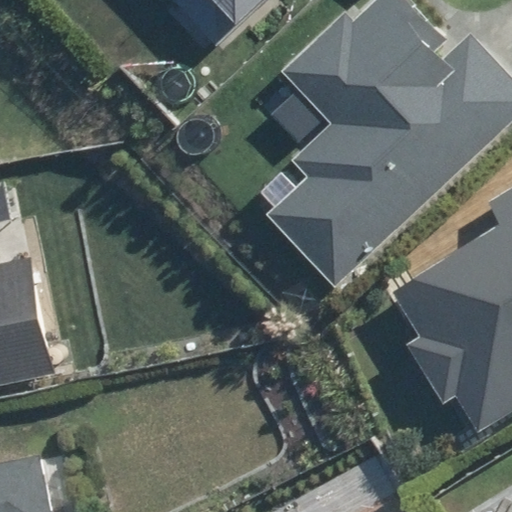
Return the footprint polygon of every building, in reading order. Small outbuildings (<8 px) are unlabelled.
[(188,0),(232,45),(278,0),(188,0)] [(282,210),(353,283),(511,130),(511,64),(480,32),(455,56),(447,47),(458,36),(422,0),(382,0),(366,16),(358,7),(294,68),(344,120),(306,156),(321,172),(282,210)] [(511,419),(511,192),(503,199),(511,212),(511,221),(410,287),(437,329),(425,337),(464,399),(477,391),(500,427),(511,419)] [(0,384),(83,367),(68,292),(69,292),(60,250),(12,260),(6,232),(0,233),(0,384)] [(0,511),(82,511),(70,449),(0,462),(0,511)]
